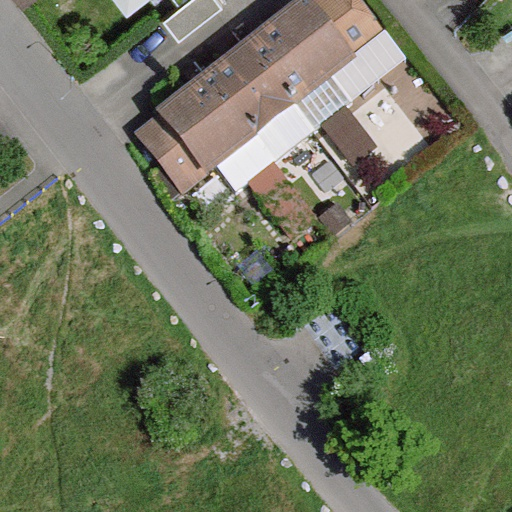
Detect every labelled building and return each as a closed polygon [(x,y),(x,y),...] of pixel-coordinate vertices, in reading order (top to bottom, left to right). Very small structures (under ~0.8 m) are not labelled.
[(223,4),(220,0),(187,0),(180,6),(164,19),(179,38),(223,4)] [(348,0),(321,0),(308,11),(350,65),(381,42),(348,0)] [(308,11),(260,47),(304,102),(333,79),(350,65),(308,11)] [(260,47),(213,85),(255,139),(293,110),(304,102),(260,47)] [(354,106),(333,79),(304,102),(293,110),(313,137),(354,106)] [(213,85),(167,120),(208,176),(217,169),(255,139),(213,85)] [(293,110),(255,139),(276,165),(313,137),(293,110)] [(208,176),(167,120),(142,139),(183,195),(208,176)] [(237,196),(276,165),(255,139),(217,169),(237,196)]
